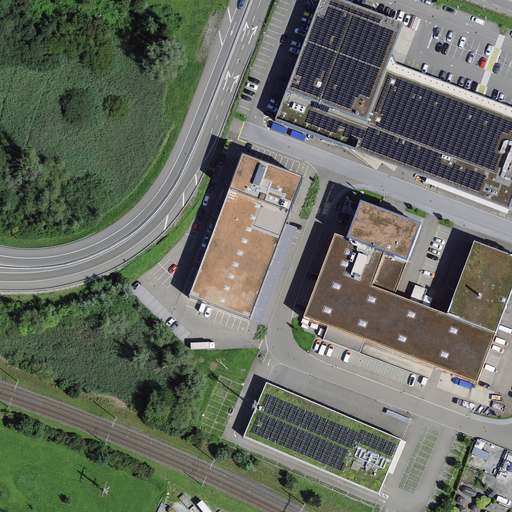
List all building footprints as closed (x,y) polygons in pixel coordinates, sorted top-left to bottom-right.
[(410,35),(326,3),(278,119),(366,152),(396,164),(511,208),(511,207),(511,115),(480,103),(396,71),(410,35)] [(305,180),(244,157),(191,296),(252,319),(305,180)] [(418,231),(363,211),(350,246),(335,240),(306,318),(329,326),(325,335),(433,377),(436,366),(479,383),(511,285),(511,266),(474,252),(449,321),(392,301),(418,231)] [(461,246),(438,305),(448,308),(470,249),(461,246)] [(421,299),(426,288),(417,284),(413,295),(421,299)] [(404,438),(269,381),(247,435),(382,491),(404,438)] [(478,442),(473,453),(502,467),(507,455),(478,442)]
